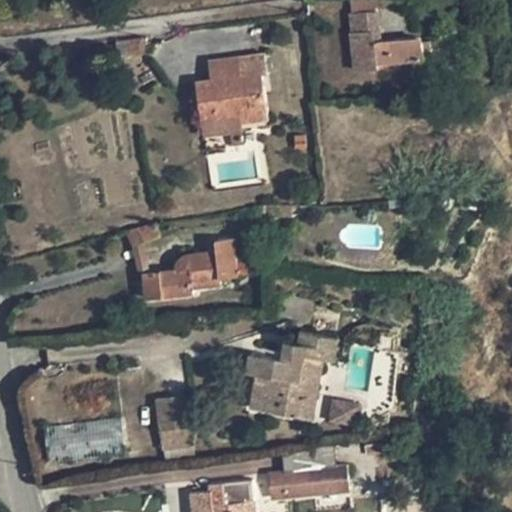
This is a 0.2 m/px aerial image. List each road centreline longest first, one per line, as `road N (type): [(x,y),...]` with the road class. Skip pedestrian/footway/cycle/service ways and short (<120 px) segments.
road 1 (unknown): [(0,41),(303,17)]
road 2 (unknown): [(69,511),(293,478)]
road 3 (residential): [(0,368),(31,511)]
